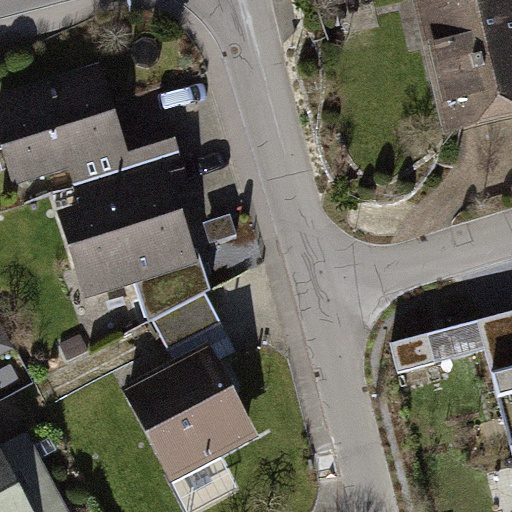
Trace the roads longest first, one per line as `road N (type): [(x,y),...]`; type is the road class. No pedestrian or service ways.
road 1 (residential): [(242,0),(314,292)]
road 2 (residential): [(314,292),(367,511)]
road 3 (residential): [(511,232),(314,292)]
